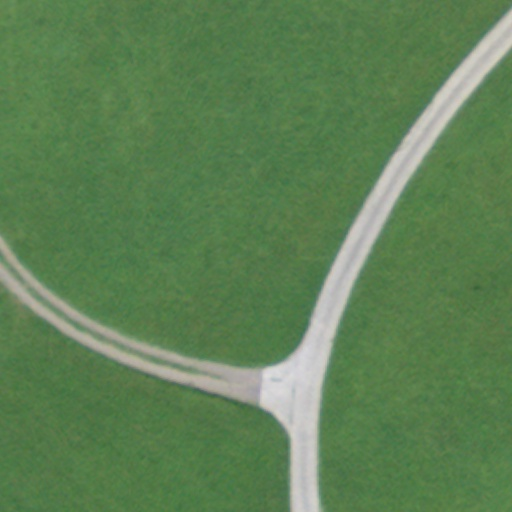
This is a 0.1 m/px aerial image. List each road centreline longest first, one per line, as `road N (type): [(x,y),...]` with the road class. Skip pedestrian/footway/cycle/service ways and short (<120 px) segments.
road 1 (track): [(511,17),(478,47),(345,268),(319,328),(303,391),(302,511)]
road 2 (track): [(303,391),(215,377),(92,328),(0,244)]
